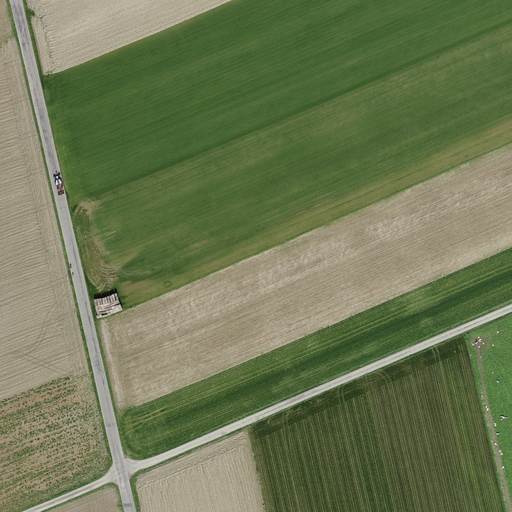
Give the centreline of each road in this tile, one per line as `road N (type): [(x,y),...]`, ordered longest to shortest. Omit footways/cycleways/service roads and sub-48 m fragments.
road 1 (residential): [(129,511),(13,0)]
road 2 (track): [(34,511),(511,308)]
